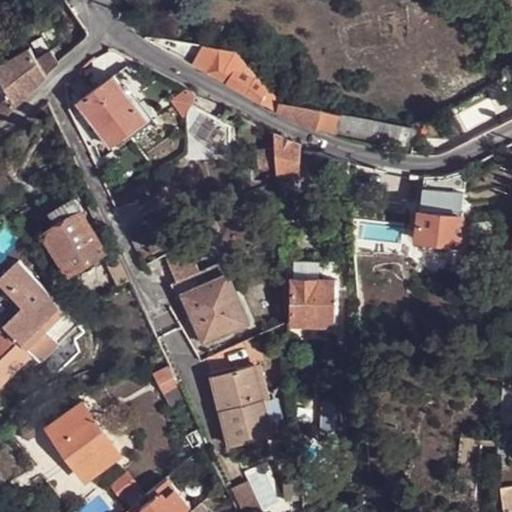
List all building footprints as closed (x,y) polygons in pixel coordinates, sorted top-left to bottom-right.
[(206,72),(218,48),(203,46),(193,65),(206,72)] [(233,50),(218,48),(206,72),(219,80),(233,66),(240,58),(233,50)] [(60,62),(53,53),(37,64),(30,54),(0,75),(0,119),(45,75),(60,62)] [(99,86),(117,73),(110,61),(90,74),(99,86)] [(248,77),(233,66),(219,80),(257,102),(265,89),(257,82),(248,77)] [(149,119),(117,73),(99,86),(80,100),(111,142),(149,119)] [(277,102),(269,99),(266,107),(275,111),(277,102)] [(233,127),(192,102),(188,111),(189,155),(232,154),(233,127)] [(321,109),(277,102),(275,111),(315,129),(319,111),(321,109)] [(319,111),(315,129),(336,134),(338,116),(319,111)] [(412,150),(416,131),(338,116),(336,134),(412,150)] [(302,142),(275,132),(276,144),(278,165),(279,173),(299,175),(302,142)] [(261,169),(278,165),(276,144),(260,147),(261,169)] [(16,179),(0,158),(0,192),(2,195),(16,179)] [(448,174),(426,173),(422,204),(463,209),(469,167),(448,174)] [(59,218),(61,222),(81,210),(84,208),(77,195),(55,209),(59,218)] [(422,204),(418,237),(461,242),(465,209),(463,209),(422,204)] [(72,272),(108,248),(84,208),(81,210),(61,222),(51,228),(46,231),(72,272)] [(61,222),(59,218),(48,224),(51,228),(61,222)] [(179,293),(184,291),(232,271),(236,269),(232,258),(203,270),(193,246),(170,256),(179,279),(173,282),(179,293)] [(294,276),(336,276),(340,277),(339,259),(285,259),(286,275),(294,276)] [(127,267),(126,260),(72,289),(75,295),(127,267)] [(23,338),(34,348),(35,350),(45,360),(82,324),(23,261),(2,281),(27,307),(10,324),(23,338)] [(233,275),(232,271),(184,291),(191,309),(194,315),(205,342),(252,322),(234,278),(233,275)] [(294,276),(286,275),(286,296),(296,295),(294,276)] [(336,276),(294,276),(296,295),(297,320),(337,321),(336,276)] [(184,291),(179,293),(186,311),(191,309),(184,291)] [(286,296),(289,321),(297,320),(296,295),(286,296)] [(10,324),(0,333),(0,360),(23,338),(10,324)] [(0,361),(0,386),(35,350),(34,348),(23,338),(0,361)] [(167,388),(181,382),(176,372),(172,365),(159,371),(167,388)] [(256,366),(214,377),(233,445),(274,435),(256,366)] [(181,382),(167,388),(176,402),(189,397),(181,382)] [(341,430),(341,397),(329,398),(328,429),(341,430)] [(102,468),(123,452),(96,414),(86,400),(51,424),(59,435),(81,465),(94,457),(102,468)] [(480,459),(496,459),(500,433),(482,431),(480,459)] [(89,477),(102,468),(94,457),(81,465),(89,477)] [(199,488),(208,499),(228,480),(223,469),(199,488)] [(178,486),(169,475),(159,484),(163,489),(164,488),(168,493),(178,486)] [(309,497),(307,475),(294,478),(299,499),(309,497)] [(249,480),(231,489),(242,511),(260,511),(264,510),(249,480)] [(382,502),(389,490),(376,484),(362,490),(382,502)] [(183,511),(184,511),(168,493),(164,488),(163,489),(147,503),(145,504),(151,511),(183,511)] [(506,511),(509,511),(511,511),(511,488),(501,491),(506,511)] [(351,500),(349,494),(340,497),(329,503),(332,510),(351,500)] [(132,506),(137,511),(145,504),(147,503),(143,497),(132,506)] [(208,499),(191,511),(214,511),(216,510),(208,499)]
